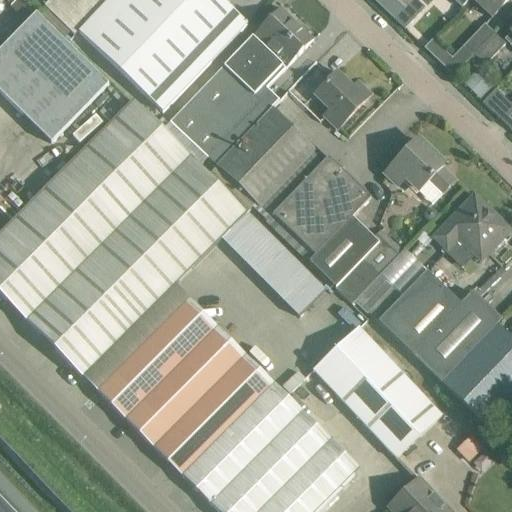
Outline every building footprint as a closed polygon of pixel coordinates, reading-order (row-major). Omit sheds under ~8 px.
[(108,0),(49,0),(44,6),(74,35),(108,0)] [(121,74),(191,0),(110,0),(79,33),(121,74)] [(219,0),(191,0),(121,74),(162,114),(247,26),(219,0)] [(393,0),(405,11),(416,0),(415,0),(393,0)] [(416,0),(405,11),(395,21),(405,30),(425,9),(416,0)] [(454,0),(463,8),(470,0),(454,0)] [(472,0),(492,19),(509,0),(472,0)] [(310,43),(297,31),(297,25),(280,9),(170,124),(216,168),(272,110),(279,102),(266,90),(313,41),(312,40),(310,43)] [(36,16),(0,51),(0,94),(51,145),(108,87),(36,16)] [(453,77),(474,55),(494,34),(484,25),(452,59),(432,40),(424,49),(453,77)] [(505,45),(494,34),(474,55),(485,66),(505,45)] [(337,73),(314,97),(329,112),(323,118),(337,132),(366,101),(353,89),(337,73)] [(189,159),(133,103),(0,235),(0,296),(26,323),(189,159)] [(325,161),(272,110),(216,168),(269,219),(272,216),(325,161)] [(405,180),(419,193),(432,205),(454,182),(441,169),(444,166),(418,141),(385,175),(398,187),(405,180)] [(328,158),(325,161),(272,216),(315,258),(352,219),(371,200),(328,158)] [(245,217),(246,216),(189,159),(26,323),(83,379),(221,241),(245,217)] [(511,231),(500,220),(477,198),(464,212),(461,209),(433,239),(447,253),(458,241),(482,263),(511,231)] [(428,211),(425,214),(425,218),(428,221),(432,221),(435,218),(435,214),(432,211),(428,211)] [(245,217),(221,241),(285,304),(311,278),(261,228),(248,214),(246,216),(245,217)] [(315,258),(309,264),(351,306),(356,302),(403,252),(382,232),(374,240),(352,219),(315,258)] [(461,306),(427,273),(403,299),(392,289),(368,314),(442,385),(497,327),(502,322),(473,293),(461,306)] [(97,394),(125,422),(212,335),(184,307),(97,394)] [(511,340),(497,327),(442,385),(485,426),(511,398),(511,340)] [(441,418),(364,337),(359,331),(313,373),(396,460),(441,418)] [(125,422),(153,450),(240,364),(214,337),(212,335),(125,422)] [(153,450),(182,479),(269,392),(240,364),(153,450)] [(282,388),(289,396),(305,381),(298,373),(282,388)] [(296,419),(269,392),(182,479),(209,506),(296,419)] [(296,419),(209,506),(215,511),(260,511),(324,448),(296,419)] [(260,511),(317,511),(353,477),(324,448),(260,511)] [(448,511),(419,480),(388,509),(390,511),(448,511)]
